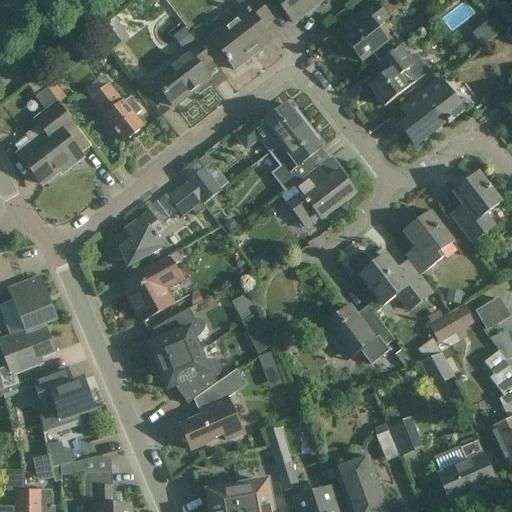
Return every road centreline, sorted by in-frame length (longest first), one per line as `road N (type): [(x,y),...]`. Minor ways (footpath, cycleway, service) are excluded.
road 1 (residential): [(56,247),(285,77),(310,83),(397,193)]
road 2 (residential): [(166,511),(56,247)]
road 3 (residential): [(397,193),(461,146),(490,151),(511,177)]
